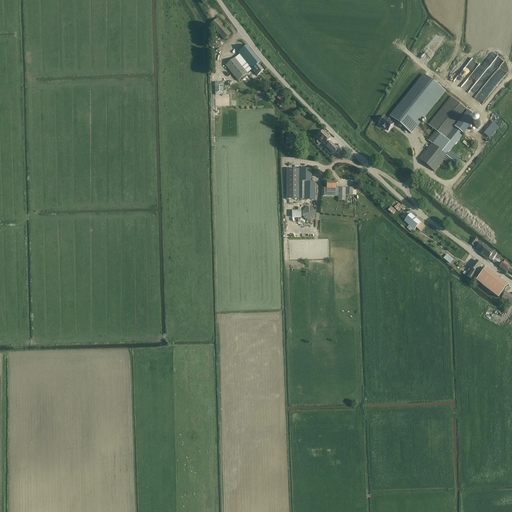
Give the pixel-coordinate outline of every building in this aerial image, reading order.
[(224,40),(231,34),(217,18),(210,24),(224,40)] [(235,58),(226,65),(238,81),(248,73),(252,69),(257,76),(263,70),(258,64),(261,62),(247,45),(242,50),(238,53),(239,54),(235,58)] [(411,133),(445,92),(424,75),(391,116),(391,117),(388,120),(385,117),(379,123),(389,131),(394,124),(392,123),(395,120),(411,133)] [(447,157),(448,156),(447,155),(450,151),(464,134),(458,129),(455,127),(457,125),(468,111),(451,97),(428,125),(436,131),(428,141),(432,144),(419,159),(435,172),(444,161),(447,157)] [(322,130),(317,136),(324,144),(325,143),(327,145),(325,146),(333,154),(338,149),(330,141),(329,142),(328,141),(330,138),(322,130)] [(450,151),(447,155),(448,156),(447,157),(452,161),(456,163),(459,159),(450,151)] [(447,157),(444,161),(449,165),(452,161),(447,157)] [(287,170),(286,170),(286,200),(299,200),(304,200),(315,200),(315,195),(315,182),(311,182),(311,176),(311,170),(299,169),(299,170),(287,170)] [(326,193),(331,193),(331,188),(335,189),(335,196),(338,196),(338,201),(345,201),(345,196),(352,196),(352,188),(338,188),(338,189),(336,189),(336,183),(327,182),(326,188),(327,188),(326,193)] [(421,231),(425,226),(421,223),(411,214),(405,221),(404,222),(408,227),(407,228),(412,233),(415,230),(417,228),(421,231)] [(478,246),(476,248),(477,249),(482,252),(481,254),(489,259),(489,258),(492,261),(497,254),(494,252),(493,253),(486,247),(483,245),(481,243),(480,243),(478,246)] [(449,264),(453,260),(447,255),(444,259),(449,264)] [(467,273),(465,275),(468,277),(472,280),(477,272),(482,264),(476,260),(471,268),(469,271),(471,273),(470,274),(469,275),(467,273)] [(509,264),(505,261),(503,264),(502,263),(499,267),(507,273),(508,272),(511,274),(511,267),(511,269),(510,268),(511,267),(509,266),(508,267),(507,266),(509,264)] [(499,298),(509,286),(486,268),(476,281),(499,298)] [(511,303),(511,302),(511,295),(506,292),(502,298),(511,303)]
